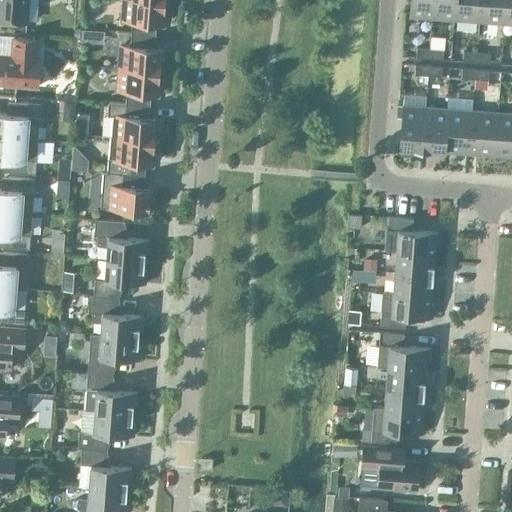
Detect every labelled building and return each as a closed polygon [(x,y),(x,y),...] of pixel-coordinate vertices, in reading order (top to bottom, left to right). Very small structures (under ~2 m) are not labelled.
[(0,0),(0,20),(27,23),(28,0),(0,0)] [(170,1),(151,0),(125,0),(124,20),(133,21),(132,34),(156,36),(157,24),(161,23),(163,23),(164,14),(168,15),(170,1)] [(411,0),(411,16),(434,18),(435,0),(411,0)] [(435,0),(434,18),(458,20),(459,0),(435,0)] [(459,0),(458,20),(481,22),(482,0),(459,0)] [(482,0),(481,22),(505,23),(506,0),(482,0)] [(156,36),(132,34),(131,46),(122,46),(120,68),(164,71),(165,58),(161,57),(161,48),(159,48),(155,47),(156,36)] [(0,84),(38,87),(40,57),(38,57),(39,40),(13,38),(11,55),(0,54),(0,84)] [(417,58),(430,59),(431,49),(417,48),(417,58)] [(431,49),(430,59),(443,60),(444,50),(431,49)] [(463,61),(477,62),(477,52),(464,51),(463,61)] [(477,52),(477,62),(490,63),(491,53),(477,52)] [(429,76),(429,66),(416,65),(415,75),(429,76)] [(443,67),(429,66),(429,76),(442,77),(443,67)] [(164,71),(120,68),(119,89),(126,90),(125,103),(151,105),(151,94),(155,93),(158,93),(159,84),(163,85),(164,71)] [(475,79),(476,69),(463,68),(462,78),(475,79)] [(490,71),(476,69),(475,79),(489,80),(490,71)] [(0,135),(39,139),(41,104),(15,101),(14,115),(0,113),(0,135)] [(125,103),(108,101),(107,114),(116,115),(114,138),(159,141),(160,127),(155,127),(156,118),(153,118),(150,117),(151,105),(125,103)] [(424,151),(427,107),(404,105),(400,148),(414,149),(414,150),(424,151)] [(448,152),(451,109),(427,107),(424,151),(431,152),(431,150),(448,152)] [(471,153),(474,111),(451,109),(448,152),(471,153)] [(495,155),(498,113),(474,111),(471,153),(495,155)] [(511,156),(511,113),(498,113),(495,155),(511,156)] [(87,172),(92,134),(74,131),(68,169),(87,172)] [(0,135),(0,158),(11,159),(10,172),(36,174),(38,152),(39,139),(0,135)] [(109,159),(108,172),(112,172),(145,175),(146,163),(150,163),(152,163),(153,154),(158,154),(159,141),(114,138),(113,159),(109,159)] [(104,172),(101,207),(109,208),(154,211),(155,197),(150,196),(151,188),(148,188),(144,186),(145,175),(112,172),(108,172),(104,172)] [(0,211),(33,214),(36,179),(9,177),(8,190),(0,189),(0,211)] [(0,211),(0,233),(5,234),(4,247),(30,250),(33,214),(0,211)] [(388,227),(389,217),(372,215),(372,226),(388,227)] [(389,217),(388,227),(387,238),(398,239),(397,251),(435,254),(435,246),(438,246),(439,233),(413,231),(414,219),(389,217)] [(98,246),(108,247),(107,259),(145,262),(146,253),(148,253),(149,240),(122,238),(124,221),(96,219),(94,236),(98,236),(98,246)] [(435,254),(397,251),(395,272),(433,275),(434,266),(435,254)] [(0,264),(0,287),(15,288),(17,266),(29,268),(30,254),(3,252),(2,265),(0,264)] [(365,258),(364,269),(377,270),(378,259),(365,258)] [(105,280),(95,280),(94,296),(118,298),(119,282),(146,284),(147,270),(144,270),(145,262),(107,259),(105,280)] [(364,281),(365,270),(353,269),(353,280),(364,281)] [(433,275),(395,272),(393,293),(431,296),(432,294),(432,284),(433,284),(433,275)] [(0,287),(0,322),(24,324),(25,311),(13,310),(15,288),(0,287)] [(431,304),(431,296),(393,293),(383,292),(380,326),(405,328),(406,316),(432,318),(433,304),(431,304)] [(94,296),(90,296),(89,312),(93,312),(92,323),(102,324),(101,335),(139,338),(140,329),(142,330),(144,316),(116,314),(118,298),(94,296)] [(0,367),(11,369),(12,350),(23,351),(25,329),(0,326),(0,367)] [(339,345),(341,393),(358,393),(356,346),(371,346),(371,328),(351,329),(352,345),(339,345)] [(379,345),(389,346),(388,367),(426,370),(426,362),(429,362),(430,348),(404,346),(405,334),(380,332),(379,345)] [(139,338),(101,335),(100,346),(90,346),(88,372),(112,374),(113,358),(140,360),(141,346),(138,346),(139,338)] [(142,381),(141,365),(129,365),(130,382),(142,381)] [(426,370),(388,367),(386,388),(425,391),(425,382),(426,370)] [(112,374),(88,372),(85,410),(95,411),(133,414),(134,406),(136,406),(138,392),(111,390),(112,374)] [(425,391),(386,388),(385,409),(423,412),(423,400),(424,400),(425,391)] [(0,438),(5,439),(6,423),(18,424),(21,396),(0,394),(0,438)] [(53,398),(33,397),(32,409),(52,410),(53,398)] [(423,412),(385,409),(374,408),(372,442),(396,444),(397,432),(424,434),(425,420),(422,420),(423,412)] [(133,414),(95,411),(94,433),(79,431),(78,448),(82,448),(82,449),(106,450),(107,434),(134,437),(135,423),(133,423),(133,414)] [(364,446),(362,468),(380,469),(379,487),(416,490),(419,462),(403,461),(404,449),(364,446)] [(106,450),(82,449),(81,464),(91,465),(89,487),(127,490),(128,482),(131,482),(132,468),(105,466),(106,450)] [(0,498),(0,499),(2,478),(14,479),(15,458),(0,456),(0,498)] [(201,469),(212,470),(213,459),(202,458),(201,469)] [(127,490),(89,487),(88,499),(78,498),(77,511),(101,511),(118,511),(128,511),(129,499),(127,499),(127,490)] [(359,498),(358,511),(397,511),(388,511),(389,500),(359,498)]
